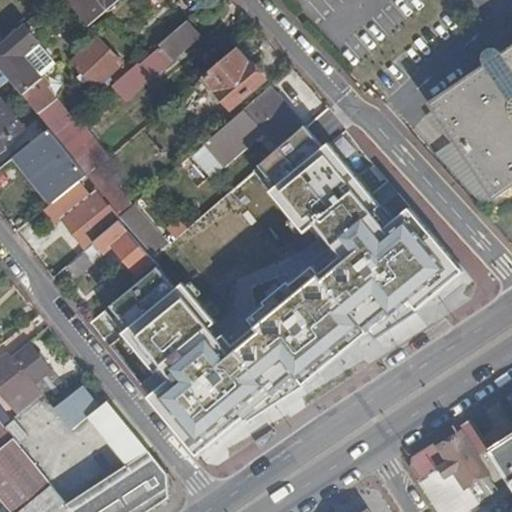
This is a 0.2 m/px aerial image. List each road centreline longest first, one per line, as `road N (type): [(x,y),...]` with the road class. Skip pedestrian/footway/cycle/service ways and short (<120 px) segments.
road 1 (residential): [(255,0),(511,279)]
road 2 (primary): [(511,309),(216,505)]
road 3 (residential): [(216,505),(0,241)]
road 4 (unknown): [(401,379),(263,214)]
road 5 (unknown): [(315,169),(440,317)]
road 6 (primary): [(374,447),(511,357)]
